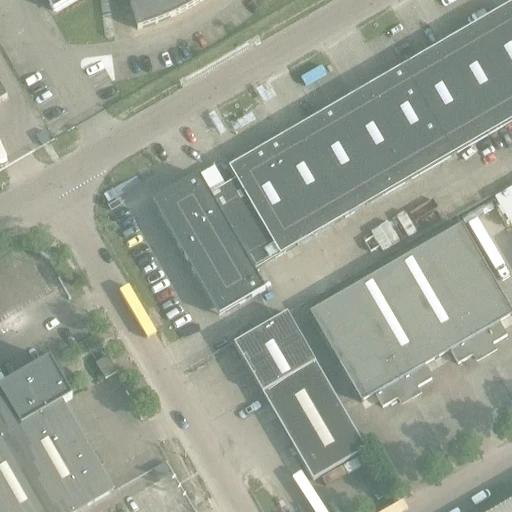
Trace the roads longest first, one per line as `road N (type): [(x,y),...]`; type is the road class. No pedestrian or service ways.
road 1 (unclassified): [(237,511),(50,178)]
road 2 (unclassified): [(50,178),(366,0)]
